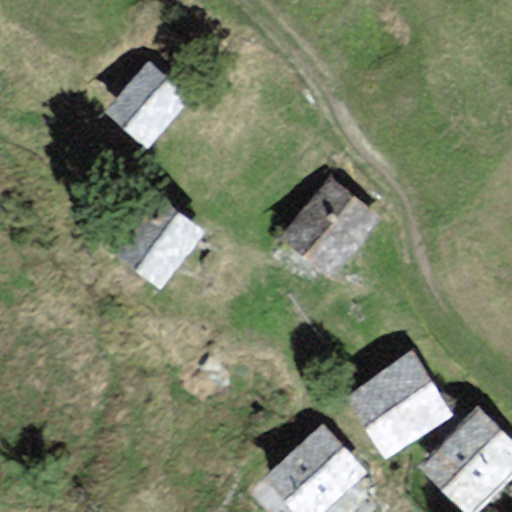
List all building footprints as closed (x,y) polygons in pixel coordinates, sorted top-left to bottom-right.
[(182,109),(145,78),(101,128),(138,160),(182,109)] [(370,226),(327,192),(282,249),(325,283),(370,226)] [(201,239),(155,210),(120,265),(165,294),(201,239)] [(444,421),(405,363),(346,403),(385,460),(444,421)] [(482,511),(511,481),(511,453),(478,420),(424,475),(462,511),(482,511)] [(323,511),(359,478),(322,440),(268,492),(287,511),(323,511)]
